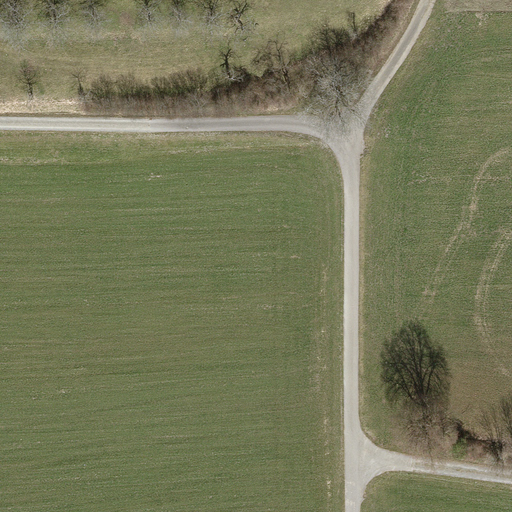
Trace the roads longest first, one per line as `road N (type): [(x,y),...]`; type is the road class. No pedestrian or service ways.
road 1 (track): [(350,146),(354,511)]
road 2 (track): [(0,122),(304,124),(350,146)]
road 3 (track): [(350,146),(429,0)]
road 4 (track): [(354,454),(511,479)]
